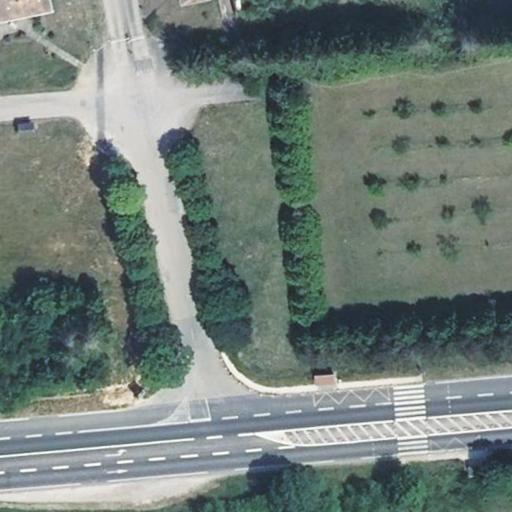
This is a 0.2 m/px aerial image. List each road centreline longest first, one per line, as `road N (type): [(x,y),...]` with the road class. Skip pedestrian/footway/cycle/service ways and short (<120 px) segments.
road 1 (unclassified): [(123,0),(215,445)]
road 2 (secondary): [(511,418),(215,445)]
road 3 (secondary): [(215,445),(0,464)]
